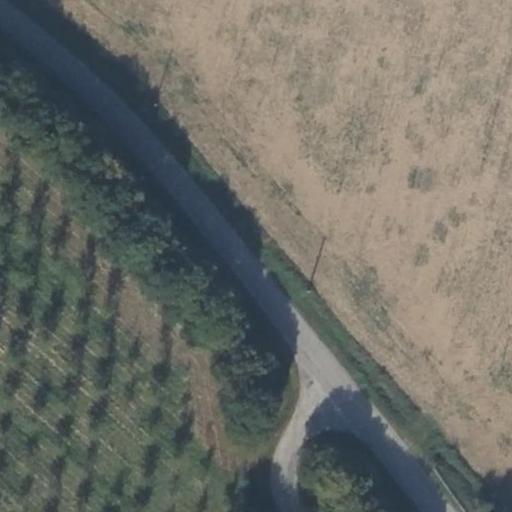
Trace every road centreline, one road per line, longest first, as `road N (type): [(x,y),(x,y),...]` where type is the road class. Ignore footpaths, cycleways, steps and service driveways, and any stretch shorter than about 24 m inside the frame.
road 1 (tertiary): [(334,379),(171,168),(73,68),(0,11)]
road 2 (tertiary): [(436,511),(334,379)]
road 3 (unclassified): [(292,511),(283,460),(334,379)]
